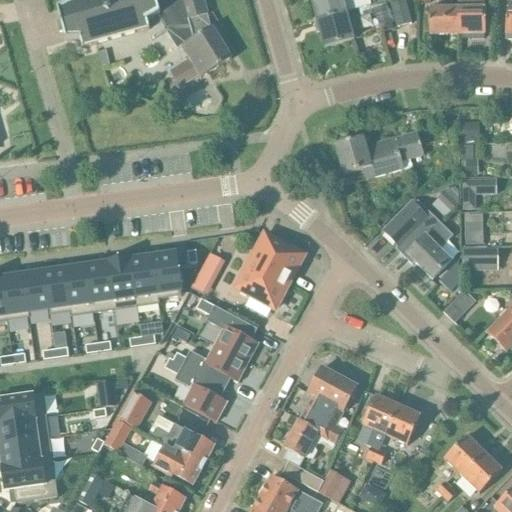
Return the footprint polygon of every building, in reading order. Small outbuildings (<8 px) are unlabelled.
[(58,0),(61,9),(57,11),(66,43),(80,42),(82,49),(149,31),(147,23),(157,18),(185,10),(190,26),(208,21),(206,16),(208,16),(203,0),(58,0)] [(311,0),(317,23),(346,15),(371,8),(369,0),(311,0)] [(485,2),(497,2),(496,0),(483,0),(483,1),(458,0),(458,11),(457,11),(457,36),(485,36),(485,2)] [(505,36),(511,36),(511,0),(509,1),(509,0),(496,0),(497,2),(508,2),(507,10),(505,36)] [(405,2),(391,6),(398,29),(412,25),(405,2)] [(386,7),(374,11),(381,33),(393,30),(386,7)] [(185,10),(157,18),(177,50),(181,48),(190,62),(171,73),(180,89),(199,77),(201,79),(232,61),(212,29),(210,30),(208,21),(190,26),(185,10)] [(429,37),(457,36),(457,11),(429,11),(429,37)] [(346,15),(317,23),(325,49),(354,41),(346,15)] [(370,16),(358,19),(361,31),(373,28),(370,16)] [(378,36),(368,39),(370,46),(380,44),(378,36)] [(459,144),(479,144),(479,125),(459,126),(459,144)] [(335,147),(344,177),(363,172),(366,182),(404,171),(402,164),(424,157),(420,143),(412,145),(410,137),(366,149),(363,139),(335,147)] [(478,162),(461,162),(461,179),(479,179),(478,162)] [(496,181),(462,182),(463,213),(475,212),(475,198),(496,197),(496,181)] [(411,204),(383,232),(402,251),(399,254),(404,259),(407,256),(408,257),(426,239),(428,240),(436,232),(442,226),(417,202),(413,206),(411,204)] [(426,239),(408,257),(432,281),(446,267),(451,263),(439,251),(453,237),(442,226),(436,232),(428,240),(426,239)] [(303,258),(277,244),(265,237),(236,290),(275,311),(303,258)] [(203,249),(196,260),(202,264),(209,253),(203,249)] [(464,274),(498,274),(498,267),(498,254),(498,250),(464,250),(464,274)] [(176,254),(152,258),(158,302),(160,301),(180,298),(180,300),(183,300),(176,254)] [(209,255),(190,290),(206,299),(225,264),(209,255)] [(152,258),(131,261),(138,309),(161,306),(160,301),(158,302),(152,258)] [(107,265),(86,268),(93,316),(115,313),(108,261),(107,261),(107,265)] [(109,261),(108,261),(115,313),(138,309),(131,261),(109,264),(109,261)] [(86,268),(66,271),(72,314),(70,314),(71,317),(69,317),(69,319),(93,316),(86,268)] [(66,271),(44,274),(50,313),(48,313),(49,317),(70,314),(72,314),(66,271)] [(44,274),(23,277),(28,316),(29,315),(48,313),(50,313),(44,274)] [(23,277),(1,280),(7,323),(30,320),(29,315),(28,316),(23,277)] [(201,302),(196,311),(210,318),(208,323),(225,332),(216,347),(247,364),(253,352),(255,353),(259,345),(255,342),(254,344),(251,342),(257,332),(215,309),(201,302)] [(293,305),(286,318),(292,321),(299,307),(293,305)] [(507,314),(505,312),(499,318),(501,320),(487,335),(506,353),(511,346),(511,311),(511,312),(510,311),(507,314)] [(154,337),(141,339),(143,348),(155,346),(154,337)] [(141,339),(129,341),(130,350),(143,348),(141,339)] [(110,344),(98,345),(99,354),(112,353),(110,344)] [(98,345),(85,347),(86,356),(99,354),(98,345)] [(175,358),(173,362),(183,367),(225,390),(231,379),(235,381),(233,383),(238,386),(242,377),(240,376),(247,364),(216,347),(207,364),(190,355),(187,361),(177,355),(175,358)] [(68,350),(55,351),(56,360),(69,359),(68,350)] [(55,351),(42,353),(43,362),(56,360),(55,351)] [(25,356),(12,358),(13,367),(26,365),(25,356)] [(12,358),(0,359),(0,364),(0,368),(13,367),(12,358)] [(183,367),(176,381),(193,390),(185,406),(215,422),(222,410),(224,411),(228,403),(224,401),(223,402),(220,401),(225,390),(183,367)] [(313,398),(299,424),(319,435),(318,437),(335,446),(343,432),(335,428),(340,419),(357,389),(322,370),(308,395),(313,398)] [(94,387),(100,410),(117,406),(111,383),(94,387)] [(140,385),(137,390),(149,397),(152,391),(140,385)] [(92,392),(64,395),(66,413),(94,409),(92,392)] [(43,395),(0,401),(0,428),(47,421),(43,395)] [(133,397),(119,421),(136,431),(149,407),(133,397)] [(376,398),(368,416),(363,426),(374,431),(367,447),(371,449),(366,460),(374,464),(380,452),(386,437),(399,408),(376,398)] [(408,446),(413,436),(421,418),(399,408),(386,437),(408,446)] [(106,411),(93,412),(94,421),(107,419),(106,411)] [(47,421),(0,428),(0,448),(49,441),(47,421)] [(119,456),(134,430),(119,421),(104,446),(119,456)] [(288,465),(299,471),(306,459),(310,461),(313,461),(317,453),(316,450),(312,447),(318,437),(319,435),(299,424),(298,424),(284,450),(288,451),(282,461),(288,465)] [(157,431),(152,439),(167,447),(182,455),(204,467),(215,448),(175,426),(169,437),(157,431)] [(467,438),(453,453),(445,461),(462,478),(484,456),(467,438)] [(49,441),(0,448),(0,460),(0,464),(1,467),(1,468),(52,461),(49,441)] [(97,441),(91,452),(98,456),(104,445),(97,441)] [(204,467),(182,455),(167,447),(155,470),(170,479),(172,476),(193,488),(204,467)] [(380,452),(374,464),(380,467),(386,455),(380,452)] [(484,456),(462,478),(480,496),(502,473),(484,456)] [(1,467),(0,467),(4,495),(9,494),(11,506),(58,499),(52,461),(1,468),(1,467)] [(311,490),(320,495),(324,484),(299,471),(288,465),(283,475),(311,490)] [(324,484),(320,495),(339,506),(351,483),(330,472),(324,484)] [(271,478),(260,499),(284,511),(287,511),(298,493),(271,478)] [(442,498),(451,489),(445,483),(436,492),(442,498)] [(153,509),(157,511),(180,511),(186,501),(154,484),(150,492),(159,497),(153,509)] [(366,485),(358,499),(379,509),(386,496),(366,485)] [(76,500),(93,510),(99,497),(83,488),(76,500)] [(457,495),(451,489),(442,498),(448,504),(457,495)] [(511,511),(511,491),(494,510),(496,511),(511,511)] [(284,511),(260,499),(252,511),(284,511)]
